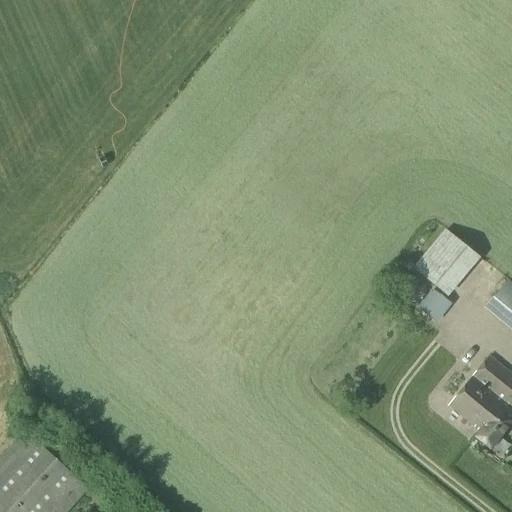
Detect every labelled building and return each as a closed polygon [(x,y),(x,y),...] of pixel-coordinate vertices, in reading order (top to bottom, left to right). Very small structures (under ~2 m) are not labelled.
[(451,291),(484,255),(453,227),(420,264),(451,291)] [(511,332),(511,286),(505,281),(482,308),(511,332)] [(445,291),(430,309),(443,320),(458,302),(445,291)] [(494,410),(511,387),(511,377),(486,357),(447,406),(476,430),(491,412),(494,410)] [(491,412),(476,430),(478,432),(473,437),(488,449),(511,419),(511,387),(494,410),(491,412)] [(0,511),(63,511),(85,489),(24,433),(0,459),(0,511)]
